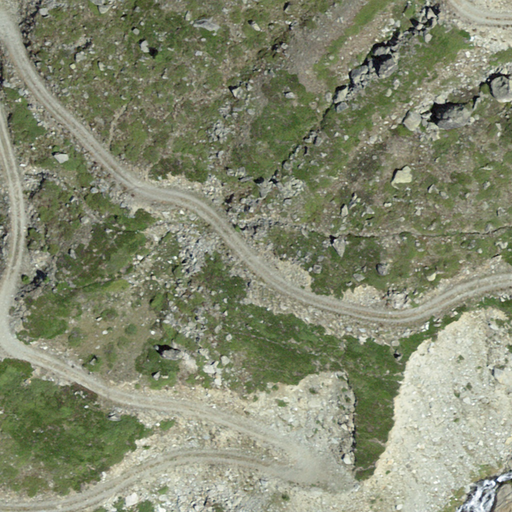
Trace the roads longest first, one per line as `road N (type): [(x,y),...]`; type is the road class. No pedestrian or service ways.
road 1 (track): [(29,511),(219,459),(308,468),(287,434),(202,399),(104,382),(3,325),(1,299),(20,226),(0,100)]
road 2 (track): [(0,23),(102,160),(216,219),(308,290),(375,306),(511,274)]
